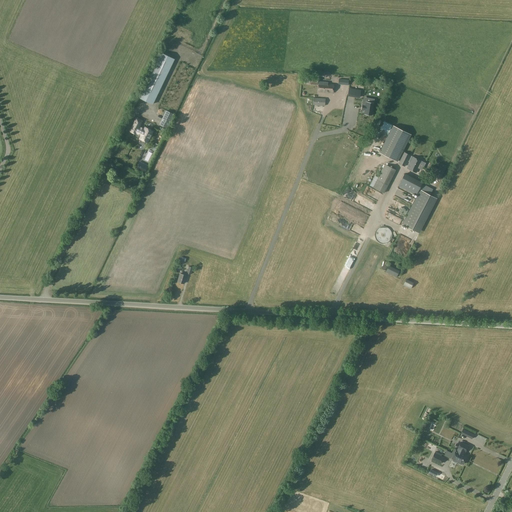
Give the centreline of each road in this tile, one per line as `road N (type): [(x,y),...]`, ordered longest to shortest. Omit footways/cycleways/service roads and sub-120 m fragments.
road 1 (unclassified): [(511,326),(0,298)]
road 2 (track): [(225,0),(198,55),(180,52),(151,112),(134,104),(106,158)]
